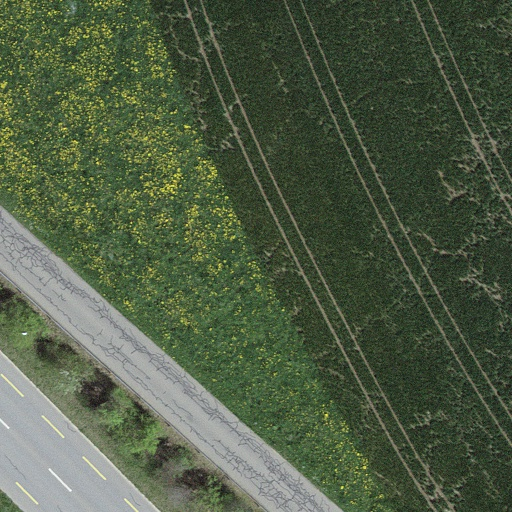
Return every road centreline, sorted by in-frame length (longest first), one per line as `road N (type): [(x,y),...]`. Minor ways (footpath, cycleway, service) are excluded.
road 1 (unclassified): [(0,240),(296,511)]
road 2 (primary): [(0,419),(91,511)]
